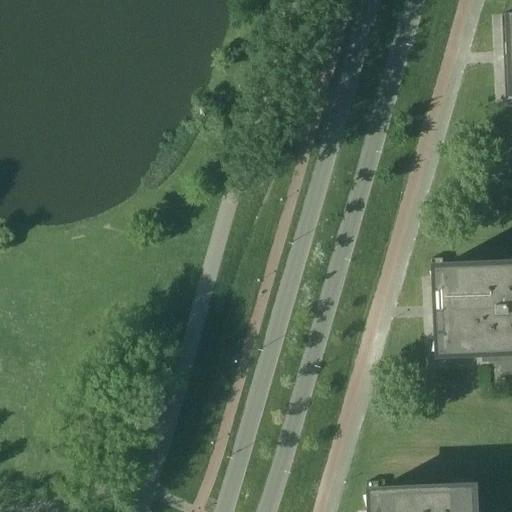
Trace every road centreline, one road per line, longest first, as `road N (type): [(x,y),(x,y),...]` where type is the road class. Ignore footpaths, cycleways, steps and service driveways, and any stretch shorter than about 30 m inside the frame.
road 1 (secondary): [(264,511),(414,0)]
road 2 (secondary): [(370,0),(222,511)]
